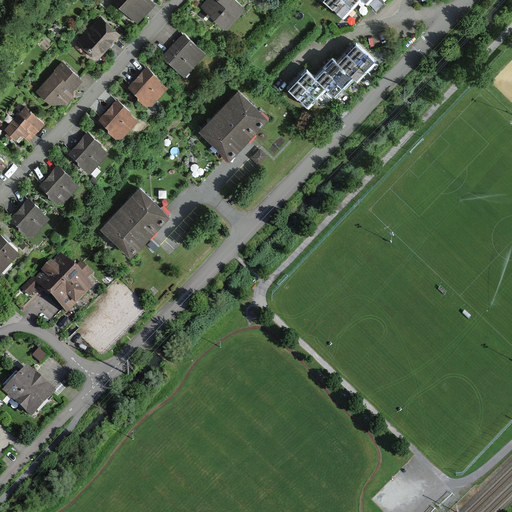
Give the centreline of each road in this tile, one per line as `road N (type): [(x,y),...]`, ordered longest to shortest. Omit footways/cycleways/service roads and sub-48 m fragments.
road 1 (residential): [(469,0),(242,231)]
road 2 (residential): [(178,0),(0,196)]
road 3 (residential): [(242,231),(97,381)]
road 4 (residential): [(97,381),(0,485)]
